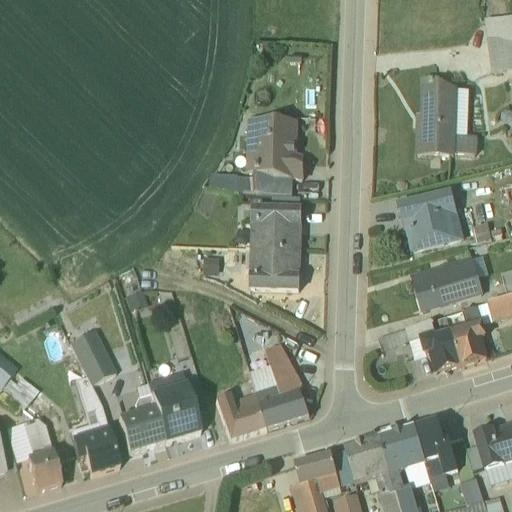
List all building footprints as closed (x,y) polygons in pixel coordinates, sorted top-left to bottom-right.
[(489,75),(490,76),(511,72),(511,25),(485,29),(489,75)] [(467,140),(468,95),(423,94),(421,129),(417,130),(417,131),(416,160),(455,162),(455,159),(476,159),(477,141),(467,140)] [(247,183),(302,184),(303,168),(296,167),(297,134),(249,130),(247,183)] [(262,200),(262,184),(247,183),(246,182),(230,181),(229,189),(210,189),(204,198),(262,200)] [(451,194),(396,207),(401,228),(403,228),(410,257),(463,245),(451,194)] [(300,254),(302,212),(251,210),(250,253),(300,254)] [(473,231),(477,247),(490,243),(486,227),(473,231)] [(299,296),(300,254),(250,253),(249,295),(299,296)] [(219,262),(202,260),(201,277),(218,277),(219,262)] [(488,279),(483,260),(472,263),(471,261),(410,280),(421,317),(482,299),(477,283),(488,279)] [(511,273),(500,277),(507,301),(511,299),(511,273)] [(141,295),(125,300),(130,315),(146,310),(141,295)] [(511,321),(511,299),(461,316),(465,331),(449,336),(460,370),(485,363),(482,344),(486,342),(483,330),(511,321)] [(164,326),(176,365),(190,361),(177,322),(164,326)] [(435,377),(460,370),(449,336),(435,339),(430,325),(377,343),(380,355),(408,346),(420,342),(408,346),(413,362),(425,359),(429,358),(435,377)] [(90,391),(114,379),(93,336),(67,348),(85,383),(90,391)] [(303,393),(279,349),(263,356),(267,369),(248,376),(267,434),(282,430),(308,421),(300,395),(303,393)] [(181,377),(145,388),(164,449),(200,438),(181,377)] [(7,382),(0,389),(0,393),(23,413),(38,396),(21,382),(15,388),(7,382)] [(85,383),(73,387),(86,431),(70,436),(69,436),(78,464),(84,462),(90,480),(118,471),(100,412),(90,391),(85,383)] [(128,459),(164,449),(145,389),(135,393),(138,403),(136,404),(133,411),(135,418),(117,423),(128,459)] [(229,446),(267,434),(255,398),(230,407),(227,399),(213,404),(229,446)] [(35,424),(16,430),(5,433),(15,468),(26,465),(35,496),(60,489),(43,431),(35,424)] [(446,480),(457,477),(457,476),(447,443),(442,444),(437,426),(414,433),(430,487),(434,496),(449,491),(446,480)] [(511,426),(472,439),(476,450),(465,453),(473,480),(484,477),(486,476),(490,490),(511,483),(511,426)] [(399,511),(421,511),(421,510),(416,511),(410,494),(430,487),(414,433),(380,444),(399,511)] [(380,499),(377,499),(381,511),(399,511),(380,444),(344,455),(344,456),(354,488),(354,490),(367,486),(371,498),(379,495),(380,499)] [(344,456),(331,460),(300,468),(294,470),(299,488),(290,491),(295,511),(360,511),(356,499),(334,505),(335,511),(325,511),(323,502),(341,497),(340,492),(354,488),(344,456)] [(474,484),(458,488),(465,510),(482,506),(474,484)] [(502,511),(499,501),(482,506),(483,511),(502,511)]
